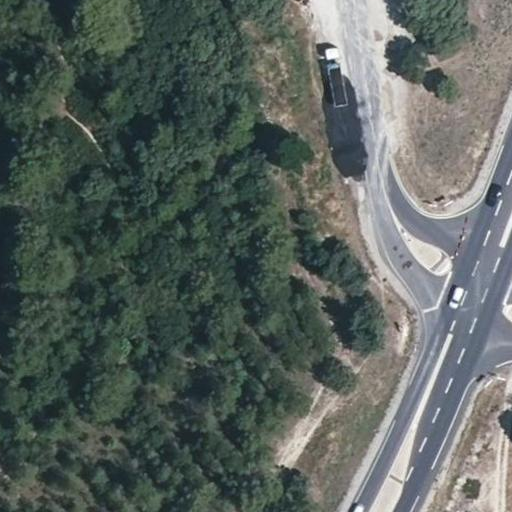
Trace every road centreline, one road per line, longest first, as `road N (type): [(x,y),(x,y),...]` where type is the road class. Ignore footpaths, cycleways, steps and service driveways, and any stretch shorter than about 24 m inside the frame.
road 1 (primary): [(447,307),(358,511)]
road 2 (primary): [(403,511),(480,329)]
road 3 (tertiary): [(373,145),(388,241),(447,307)]
road 4 (tertiary): [(469,254),(414,223),(373,145)]
road 5 (tertiary): [(373,145),(351,0)]
